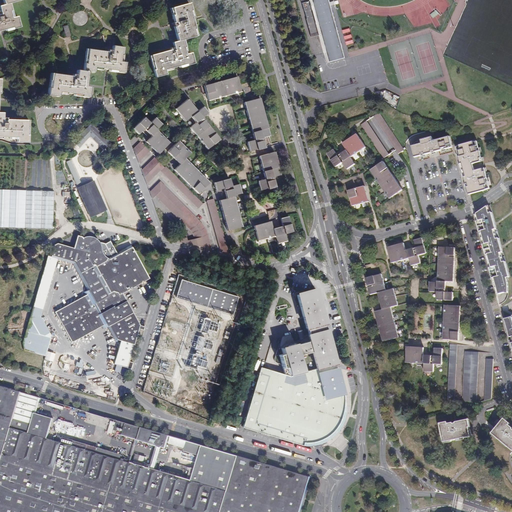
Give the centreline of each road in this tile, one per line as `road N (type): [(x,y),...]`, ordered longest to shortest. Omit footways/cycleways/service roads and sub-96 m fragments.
road 1 (unclassified): [(326,473),(0,373)]
road 2 (tertiary): [(260,0),(322,228)]
road 3 (tertiary): [(333,270),(365,379),(360,473)]
road 4 (residential): [(461,214),(511,392)]
road 5 (residential): [(161,243),(115,113),(85,111)]
road 6 (tertiary): [(310,153),(267,0)]
